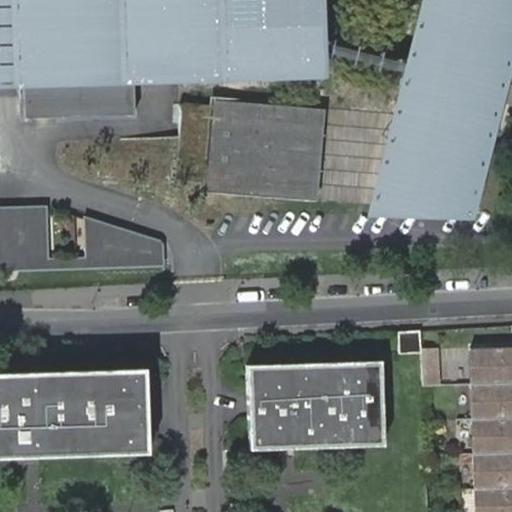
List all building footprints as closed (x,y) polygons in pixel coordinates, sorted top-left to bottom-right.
[(0,0),(0,86),(6,86),(23,86),(19,0),(0,0)] [(19,0),(23,86),(24,117),(134,113),(132,57),(178,55),(179,71),(305,68),(302,0),(19,0)] [(428,0),(381,197),(456,215),(507,0),(428,0)] [(326,108),(210,98),(202,189),(318,200),(326,108)] [(0,210),(0,268),(13,269),(13,262),(46,261),(44,209),(0,210)] [(160,243),(87,220),(88,259),(122,259),(122,265),(160,264),(160,243)] [(46,261),(13,262),(13,269),(46,267),(88,266),(122,265),(122,259),(88,259),(46,261)] [(422,330),(399,331),(400,353),(422,352),(422,330)] [(511,346),(470,347),(471,384),(511,382),(511,346)] [(381,361),(246,365),(249,449),(383,446),(381,361)] [(0,457),(148,453),(145,368),(0,372),(0,457)] [(511,382),(471,384),(472,418),(511,417),(511,382)] [(511,417),(472,418),(473,454),(511,452),(511,417)] [(511,452),(473,454),(474,488),(511,486),(511,452)] [(511,511),(511,486),(474,488),(474,511),(511,511)]
